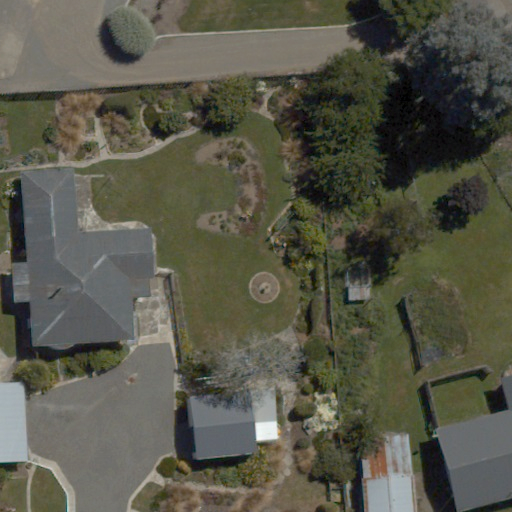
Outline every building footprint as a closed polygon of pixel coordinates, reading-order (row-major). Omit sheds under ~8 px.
[(69,171),(22,172),(25,359),(132,357),(130,276),(141,276),(140,228),(70,229),(69,171)] [(477,361),(466,291),(402,302),(413,371),(477,361)] [(0,464),(22,463),(16,357),(0,357),(0,464)] [(450,510),(511,493),(511,370),(498,374),(507,407),(428,429),(450,510)] [(271,458),(269,401),(183,405),(186,462),(271,458)] [(415,511),(411,428),(358,431),(362,511),(415,511)]
